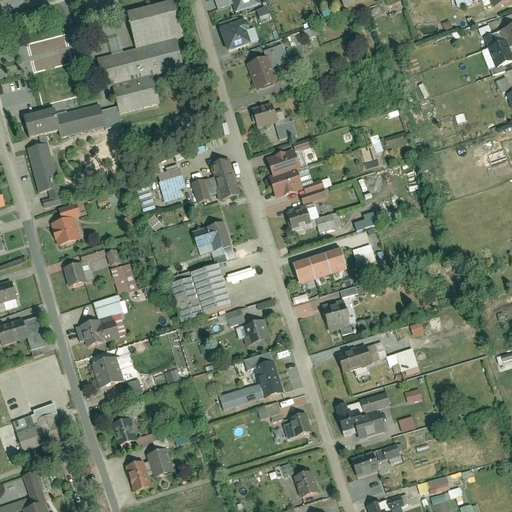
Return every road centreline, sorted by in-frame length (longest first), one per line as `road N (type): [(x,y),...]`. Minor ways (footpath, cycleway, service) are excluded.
road 1 (residential): [(353,511),(197,0)]
road 2 (residential): [(116,511),(0,133)]
